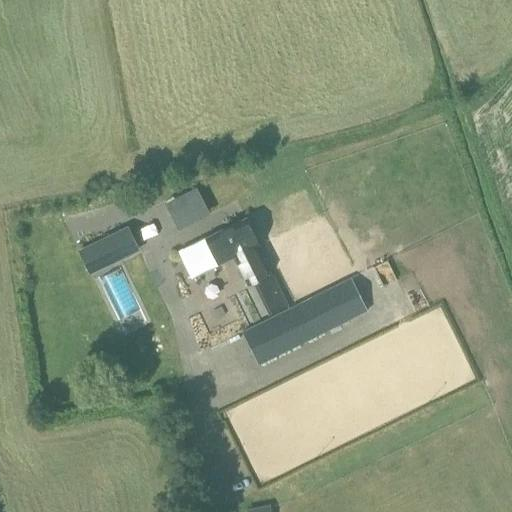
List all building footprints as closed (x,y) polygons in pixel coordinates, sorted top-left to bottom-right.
[(161,241),(151,244),(154,253),(200,236),(186,199),(150,212),(161,241)] [(246,219),(204,238),(219,268),(235,262),(247,286),(269,275),(257,250),(262,248),(246,219)] [(139,251),(127,228),(78,251),(90,275),(139,251)] [(57,234),(48,239),(56,256),(66,251),(57,234)] [(367,311),(351,278),(242,332),(258,364),(367,311)] [(183,318),(191,341),(229,326),(220,304),(183,318)]
